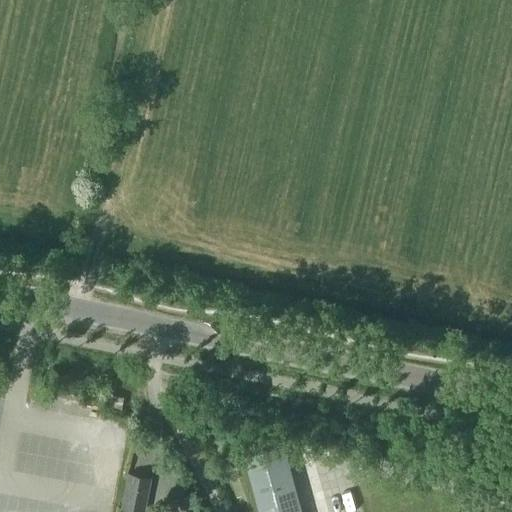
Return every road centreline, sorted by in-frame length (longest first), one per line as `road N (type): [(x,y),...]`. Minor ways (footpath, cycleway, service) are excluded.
road 1 (secondary): [(511,397),(0,292)]
road 2 (track): [(218,511),(151,388)]
